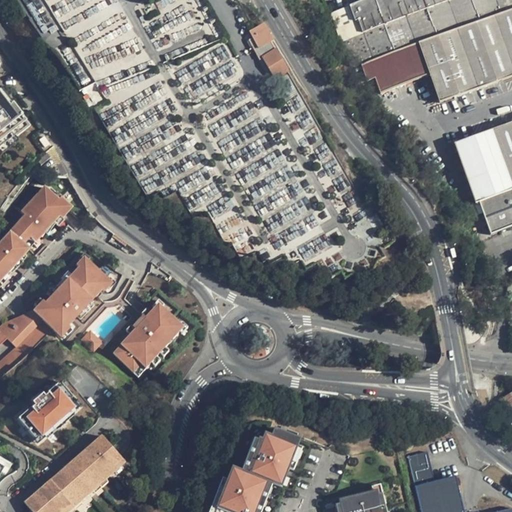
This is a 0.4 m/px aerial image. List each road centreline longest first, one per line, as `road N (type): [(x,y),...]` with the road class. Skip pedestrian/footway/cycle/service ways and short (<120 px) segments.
road 1 (secondary): [(263,0),(336,120),(414,213),(439,283),(460,393)]
road 2 (tertiary): [(192,277),(104,208),(0,43)]
road 3 (residential): [(175,511),(169,458),(181,414),(201,382),(234,362)]
road 4 (tertiary): [(511,362),(343,333)]
road 5 (tertiary): [(330,381),(460,393)]
